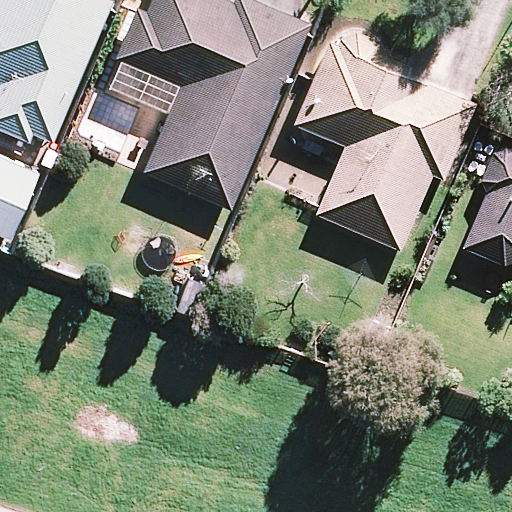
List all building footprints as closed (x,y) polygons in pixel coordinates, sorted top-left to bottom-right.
[(0,0),(0,125),(25,136),(27,130),(50,140),(111,0),(0,0)] [(141,169),(178,184),(171,202),(189,210),(197,192),(228,205),(305,22),(252,0),(143,0),(109,80),(168,105),(141,169)] [(477,103),(328,39),(292,121),(349,145),(319,213),(402,249),(436,170),(446,174),(477,103)] [(511,142),(511,144),(507,145),(502,147),(498,148),(495,151),(492,154),(489,157),(486,161),(485,165),(484,170),(483,174),(483,178),(484,183),(485,187),(487,191),(490,195),(466,245),(506,264),(508,263),(511,262),(511,261),(511,142)] [(38,174),(0,156),(0,232),(9,237),(38,174)] [(211,293),(181,290),(178,324),(207,327),(211,293)]
